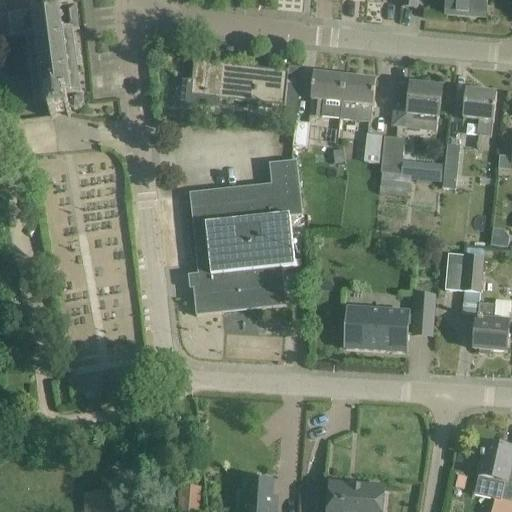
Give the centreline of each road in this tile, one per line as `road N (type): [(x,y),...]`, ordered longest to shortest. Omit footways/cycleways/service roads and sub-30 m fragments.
road 1 (residential): [(511,53),(128,12)]
road 2 (residential): [(180,375),(164,351),(128,12)]
road 3 (residential): [(180,375),(451,394)]
road 4 (unclassified): [(180,375),(147,411),(49,424),(0,449)]
